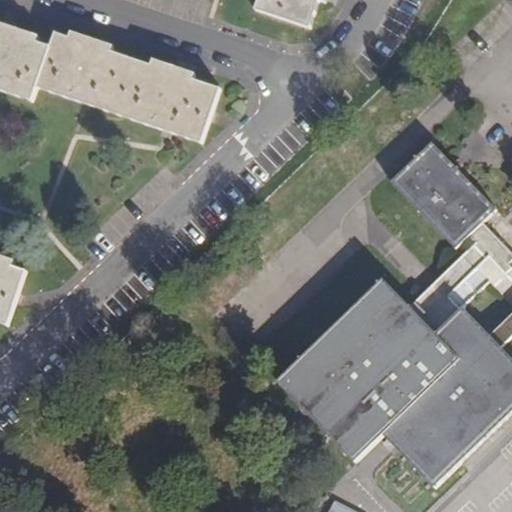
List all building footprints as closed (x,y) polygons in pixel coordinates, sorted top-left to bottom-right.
[(268,0),(265,10),(322,29),(331,0),(268,0)] [(46,89),(59,49),(11,33),(0,29),(0,89),(42,103),(46,89)] [(59,49),(46,89),(212,144),(231,89),(177,72),(90,43),(65,34),(59,49)] [(456,248),(472,232),(487,217),(498,207),(435,141),(392,181),(456,248)] [(478,239),(407,305),(419,319),(490,251),(506,268),(511,274),(511,313),(492,333),(508,350),(511,345),(511,244),(487,217),(472,232),(478,239)] [(419,319),(407,305),(387,284),(280,384),(358,465),(385,439),(436,493),(511,421),(511,354),(508,350),(492,333),(466,305),(506,268),(490,251),(419,319)] [(0,321),(14,326),(32,271),(0,260),(0,321)] [(363,511),(337,500),(331,511),(363,511)]
